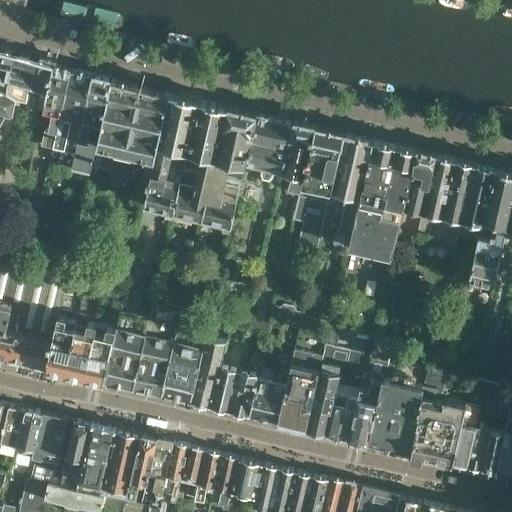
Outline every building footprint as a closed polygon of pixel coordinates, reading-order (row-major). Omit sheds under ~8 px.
[(41,110),(52,62),(0,49),(0,89),(15,98),(12,112),(16,113),(20,97),(24,98),(27,86),(38,88),(34,108),(41,110)] [(54,145),(72,67),(52,62),(41,110),(51,112),(48,127),(45,127),(41,142),(54,145)] [(64,148),(71,117),(81,119),(92,72),(72,67),(54,145),(46,178),(67,183),(70,168),(74,150),(64,148)] [(88,144),(93,122),(101,124),(112,77),(92,72),(81,119),(74,150),(70,168),(90,173),(96,146),(88,144)] [(148,187),(170,91),(112,77),(101,124),(96,146),(90,173),(97,175),(103,147),(115,150),(113,157),(134,162),(136,155),(148,158),(141,185),(148,187)] [(0,130),(7,135),(12,112),(15,98),(0,89),(0,130)] [(171,219),(183,167),(170,163),(173,148),(187,151),(199,98),(170,91),(148,187),(144,203),(167,209),(165,217),(171,219)] [(202,217),(228,104),(199,98),(187,151),(201,154),(197,170),(183,167),(171,219),(178,220),(180,212),(202,217)] [(230,232),(242,180),(226,177),(230,162),(245,166),(247,159),(258,111),(228,104),(202,217),(225,222),(223,231),(230,232)] [(283,168),(294,119),(258,111),(247,159),(262,163),(260,171),(262,178),(268,179),(272,174),(274,166),(283,168)] [(297,209),(315,124),(294,119),(283,168),(281,178),(289,180),(284,202),(293,204),(292,208),(297,209)] [(318,248),(331,190),(345,131),(315,124),(297,209),(294,220),(308,224),(304,244),(318,248)] [(348,248),(374,138),(345,131),(331,190),(347,193),(345,202),(343,201),(336,233),(345,235),(342,247),(348,248)] [(403,206),(417,147),(374,138),(348,248),(391,258),(403,206)] [(423,211),(437,152),(417,147),(403,206),(423,211)] [(442,215),(456,156),(437,152),(423,211),(416,238),(426,240),(432,213),(442,215)] [(449,272),(475,160),(456,156),(442,215),(451,217),(446,240),(450,241),(443,271),(449,272)] [(480,224),(494,165),(475,160),(449,272),(454,273),(461,243),(466,244),(471,222),(480,224)] [(480,224),(467,280),(471,281),(472,277),(493,282),(498,261),(511,200),(511,168),(494,165),(480,224)] [(511,200),(498,261),(510,264),(511,255),(511,200)] [(49,260),(53,240),(33,236),(29,255),(49,260)] [(52,337),(58,311),(64,288),(66,278),(67,274),(0,258),(0,356),(46,366),(52,337)] [(83,292),(85,283),(66,278),(64,288),(83,292)] [(102,297),(105,287),(85,283),(83,292),(102,297)] [(133,386),(153,300),(143,298),(141,307),(131,305),(129,314),(119,311),(116,324),(104,379),(133,386)] [(162,392),(180,314),(182,304),(153,298),(153,300),(133,386),(162,392)] [(300,323),(303,312),(298,311),(295,306),(285,304),(280,307),(275,306),(272,316),(300,323)] [(191,399),(207,332),(212,311),(192,307),(190,316),(180,314),(162,392),(191,399)] [(65,371),(76,322),(67,319),(68,313),(58,311),(52,337),(46,366),(65,371)] [(84,375),(96,326),(97,320),(87,318),(86,324),(76,322),(65,371),(84,375)] [(104,379),(116,324),(107,322),(105,328),(96,326),(84,375),(104,379)] [(209,403),(218,364),(225,336),(207,332),(191,399),(209,403)] [(374,334),(371,348),(390,353),(391,350),(393,339),(374,334)] [(346,367),(350,350),(326,344),(322,361),(346,367)] [(365,371),(369,354),(350,350),(346,367),(363,371),(365,371)] [(369,440),(384,376),(385,376),(389,357),(370,352),(369,354),(365,371),(363,371),(357,397),(348,436),(369,440)] [(278,419),(292,358),(278,355),(272,380),(264,416),(278,419)] [(307,426),(320,368),(321,365),(292,358),(278,419),(307,426)] [(230,408),(239,369),(218,364),(209,403),(230,408)] [(250,413),(258,377),(259,374),(243,370),(244,366),(240,365),(239,369),(230,408),(250,413)] [(442,389),(446,370),(427,366),(422,385),(423,385),(436,388),(437,388),(442,389)] [(328,431),(337,392),(341,373),(320,368),(307,426),(328,431)] [(408,449),(423,385),(422,385),(385,376),(384,376),(369,440),(408,449)] [(264,416),(272,380),(258,377),(250,413),(264,416)] [(467,463),(479,410),(482,396),(490,398),(493,382),(471,377),(468,393),(480,396),(478,404),(466,402),(452,460),(467,463)] [(511,403),(511,400),(511,386),(493,382),(490,398),(503,401),(511,403)] [(452,460),(466,402),(443,397),(443,399),(434,397),(436,388),(423,385),(408,449),(452,460)] [(348,436),(357,397),(337,392),(328,431),(348,436)] [(0,438),(2,439),(10,402),(0,399),(0,438)] [(496,469),(511,403),(503,401),(496,431),(490,429),(481,466),(496,469)] [(18,443),(27,406),(10,402),(2,439),(9,441),(5,460),(14,462),(18,443)] [(511,472),(511,402),(511,403),(496,469),(511,472)] [(35,446),(43,409),(27,406),(18,443),(35,446)] [(59,452),(68,415),(43,409),(35,446),(33,456),(51,460),(53,451),(59,452)] [(481,466),(490,429),(483,428),(487,412),(479,410),(467,463),(481,466)] [(77,488),(92,420),(76,417),(67,452),(74,454),(71,467),(67,467),(66,473),(63,473),(61,484),(77,488)] [(102,493),(117,426),(92,420),(77,488),(102,493)] [(129,487),(141,432),(117,426),(102,493),(126,499),(129,487)] [(148,480),(150,470),(158,436),(141,432),(129,487),(138,489),(140,479),(148,480)] [(162,491),(174,439),(158,436),(150,470),(157,472),(154,487),(158,488),(158,491),(162,491)] [(183,477),(190,443),(174,439),(162,491),(167,492),(167,490),(172,491),(175,476),(183,477)] [(195,499),(207,447),(190,443),(183,477),(190,479),(186,494),(191,495),(191,498),(195,499)] [(215,485),(223,450),(207,447),(195,499),(192,511),(209,511),(210,509),(199,507),(201,497),(204,498),(207,483),(215,485)] [(226,511),(232,488),(239,454),(223,450),(215,485),(210,509),(209,511),(226,511)] [(256,494),(264,460),(239,454),(232,488),(255,494),(256,494)] [(102,493),(77,488),(61,484),(52,482),(57,461),(51,460),(33,456),(21,510),(19,509),(18,511),(56,511),(58,507),(42,504),(44,497),(98,509),(102,493)] [(271,507),(280,464),(264,460),(256,494),(255,494),(253,503),(271,507)] [(287,511),(297,467),(280,464),(271,507),(287,511)] [(288,511),(303,511),(313,471),(297,467),(287,511),(288,511)] [(321,511),(322,510),(330,475),(313,471),(303,511),(321,511)] [(338,511),(346,479),(330,475),(322,510),(330,511),(338,511)] [(356,511),(363,483),(346,479),(338,511),(356,511)] [(490,511),(474,508),(474,509),(473,509),(473,508),(400,492),(363,483),(356,511),(490,511)] [(159,506),(161,499),(144,495),(143,503),(149,504),(159,506)] [(147,511),(149,504),(143,503),(126,499),(123,511),(147,511)]
